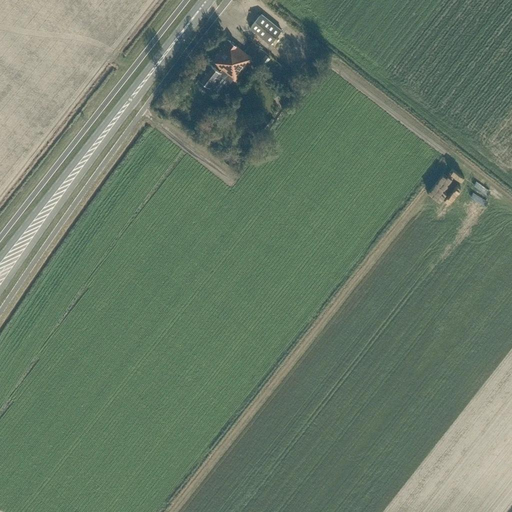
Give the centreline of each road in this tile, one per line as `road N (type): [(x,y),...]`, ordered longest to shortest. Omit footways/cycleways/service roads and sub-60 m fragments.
road 1 (secondary): [(0,290),(201,8)]
road 2 (secondary): [(201,8),(0,264)]
road 3 (track): [(336,71),(511,208)]
